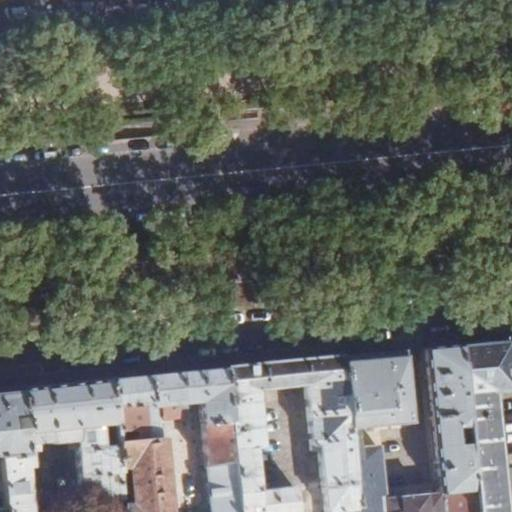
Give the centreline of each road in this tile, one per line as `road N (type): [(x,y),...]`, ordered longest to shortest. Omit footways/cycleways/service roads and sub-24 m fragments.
road 1 (primary): [(0,196),(511,146)]
road 2 (residential): [(0,354),(511,307)]
road 3 (residential): [(343,0),(0,32)]
